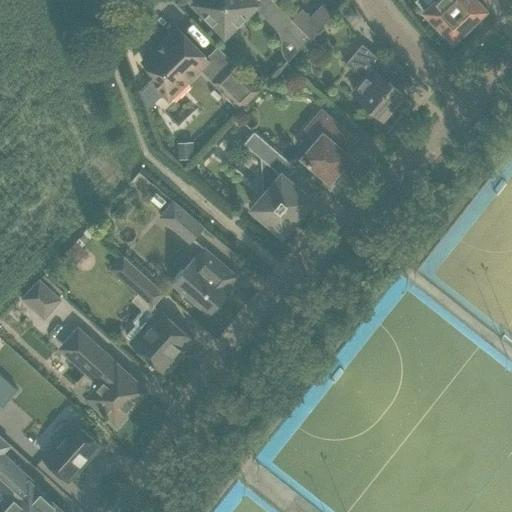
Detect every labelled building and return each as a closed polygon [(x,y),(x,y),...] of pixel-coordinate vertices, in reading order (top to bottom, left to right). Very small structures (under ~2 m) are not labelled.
[(257,4),(252,0),(196,0),(193,3),(224,36),(257,4)] [(291,19),(273,0),(270,0),(260,11),(281,33),(284,29),(301,46),(309,37),(291,19)] [(434,0),(424,11),(453,41),(486,9),(477,0),(434,0)] [(350,6),(341,13),(346,18),(352,18),(357,15),(350,6)] [(319,28),(308,17),(301,10),(291,19),(309,37),(319,28)] [(209,60),(206,57),(177,27),(155,49),(152,46),(142,56),(145,58),(142,61),(155,75),(150,80),(169,99),(209,60)] [(372,68),(380,59),(362,44),(346,62),(364,78),(353,91),(383,117),(403,94),(372,68)] [(239,110),(259,90),(232,61),(211,81),(239,110)] [(344,150),(354,138),(321,110),(306,128),(318,139),(302,157),(329,180),(331,178),(334,178),(341,171),(340,167),(350,156),(344,150)] [(287,177),(296,167),(254,131),(244,143),(280,174),(251,208),(282,235),(313,200),(287,177)] [(190,242),(203,227),(173,201),(160,216),(190,242)] [(227,286),(236,275),(203,246),(172,283),(184,293),(182,296),(192,305),(194,302),(209,315),(231,289),(227,286)] [(152,306),(165,293),(123,255),(111,268),(152,306)] [(44,316),(60,298),(39,280),(23,298),(44,316)] [(174,360),(192,339),(160,310),(130,342),(150,360),(149,361),(152,365),(154,363),(163,372),(165,370),(169,371),(176,364),(174,360)] [(96,346),(97,345),(78,327),(63,343),(91,368),(90,369),(90,376),(98,383),(86,397),(104,414),(103,416),(116,427),(125,417),(124,415),(134,403),(132,401),(144,387),(117,363),(116,364),(96,346)] [(0,375),(0,408),(16,390),(0,375)] [(69,429),(43,458),(68,480),(100,444),(79,425),(75,422),(69,429)] [(0,453),(9,443),(0,434),(0,484),(8,492),(6,495),(13,501),(1,511),(60,511),(36,489),(37,487),(0,453)]
